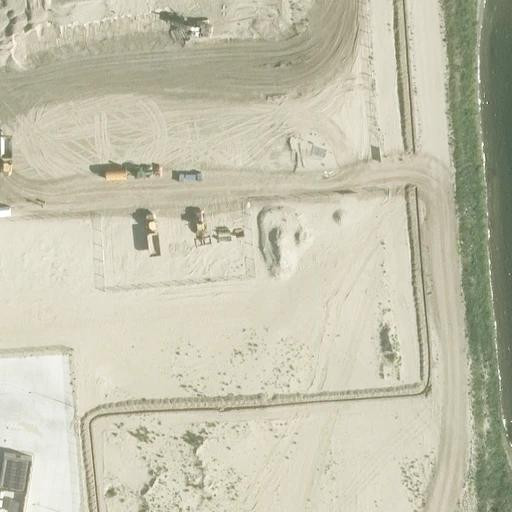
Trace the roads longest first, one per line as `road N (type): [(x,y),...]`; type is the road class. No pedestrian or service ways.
road 1 (tertiary): [(265,511),(231,0)]
road 2 (tertiary): [(133,0),(163,511)]
